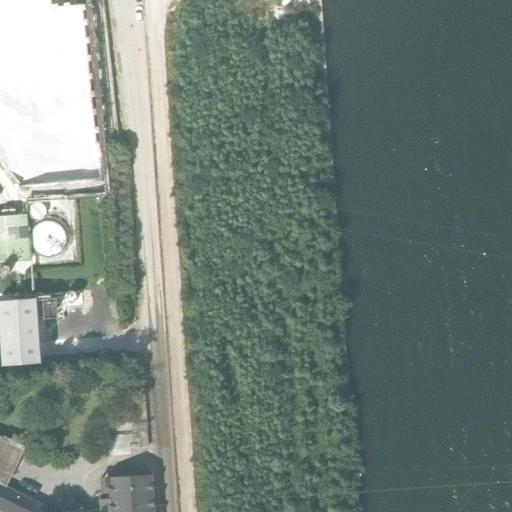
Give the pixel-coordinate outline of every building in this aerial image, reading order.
[(28,214),(0,216),(0,263),(31,261),(28,214)] [(47,220),(41,223),(35,235),(36,243),(39,250),(44,254),(50,256),(62,254),(65,252),(71,244),(72,234),(69,227),(65,223),(59,220),(53,219),(47,220)] [(42,363),(37,298),(0,300),(0,339),(2,365),(42,363)] [(56,298),(37,298),(38,317),(57,316),(56,298)] [(126,412),(106,413),(108,456),(131,455),(130,449),(148,448),(145,399),(143,399),(126,400),(126,412)] [(0,484),(6,488),(7,486),(16,468),(27,446),(3,435),(1,439),(0,439),(0,484)] [(109,501),(109,511),(154,511),(151,474),(107,477),(109,501)] [(6,488),(0,484),(0,509),(5,511),(60,511),(7,486),(6,488)] [(109,511),(109,501),(100,501),(101,511),(109,511)]
